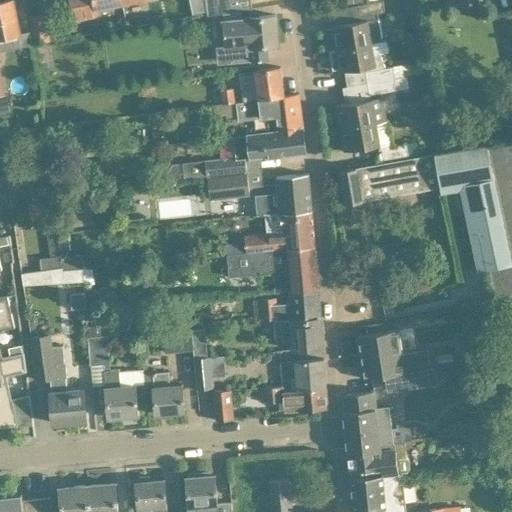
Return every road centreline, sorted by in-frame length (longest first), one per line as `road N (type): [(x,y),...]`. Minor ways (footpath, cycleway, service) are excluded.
road 1 (residential): [(337,425),(294,0)]
road 2 (residential): [(0,457),(337,425)]
